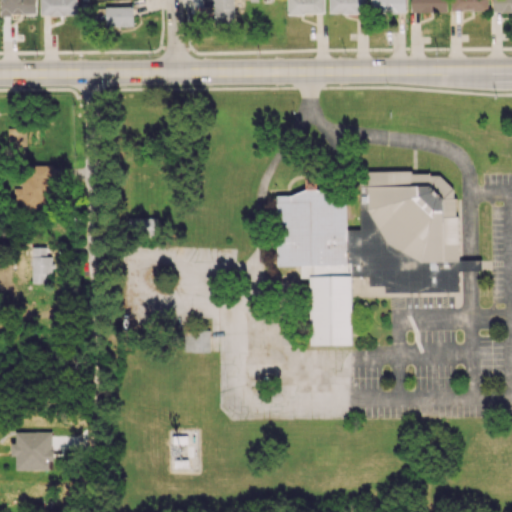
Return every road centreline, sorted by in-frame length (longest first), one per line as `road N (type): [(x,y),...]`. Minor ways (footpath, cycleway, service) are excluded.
road 1 (secondary): [(511,71),(0,74)]
road 2 (residential): [(89,74),(93,466)]
